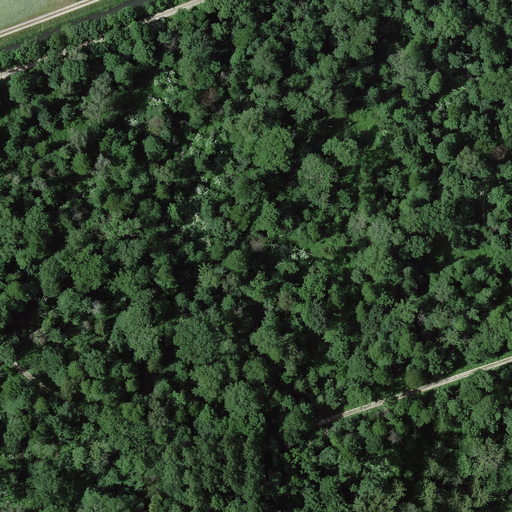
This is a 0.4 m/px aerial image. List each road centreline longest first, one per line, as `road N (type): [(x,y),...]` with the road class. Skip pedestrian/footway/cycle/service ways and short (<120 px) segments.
road 1 (track): [(0,351),(51,392),(122,431),(207,444),(275,434),(511,360)]
road 2 (track): [(0,75),(202,0)]
